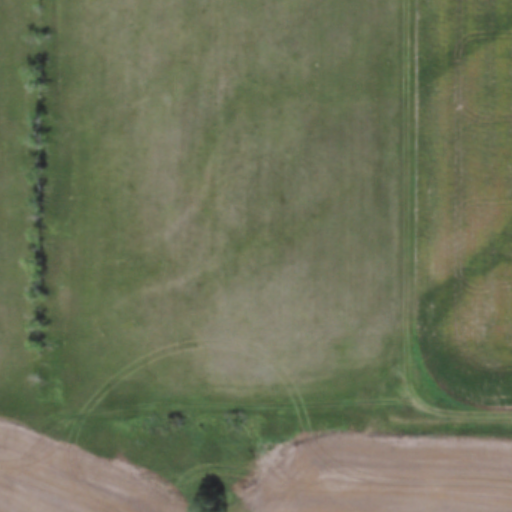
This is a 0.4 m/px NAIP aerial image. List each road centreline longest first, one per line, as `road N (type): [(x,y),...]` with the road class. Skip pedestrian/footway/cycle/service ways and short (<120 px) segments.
road 1 (track): [(394,0),(391,330),(375,360),(348,377)]
road 2 (track): [(0,457),(32,419),(64,401),(272,394),(348,377)]
road 3 (track): [(348,377),(392,397),(511,406)]
